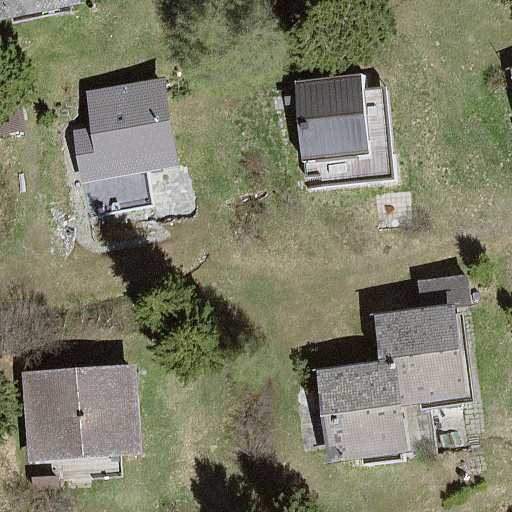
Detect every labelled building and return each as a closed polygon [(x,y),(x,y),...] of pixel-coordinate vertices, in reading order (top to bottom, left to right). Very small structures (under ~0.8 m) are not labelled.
[(82,0),(0,0),(0,25),(84,11),(82,0)] [(364,81),(299,86),(304,165),(370,161),(364,81)] [(168,83),(88,95),(94,130),(76,133),(89,219),(154,209),(149,178),(182,173),(168,83)] [(392,363),(402,416),(475,403),(458,310),(385,323),(392,363)] [(402,416),(392,363),(319,376),(335,468),(409,454),(402,416)] [(145,370),(26,377),(31,466),(151,459),(145,370)]
